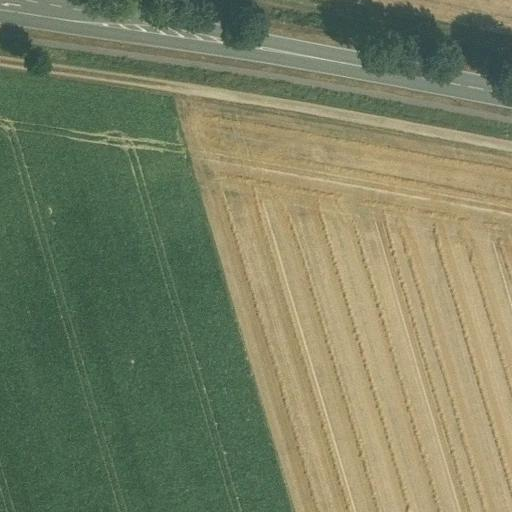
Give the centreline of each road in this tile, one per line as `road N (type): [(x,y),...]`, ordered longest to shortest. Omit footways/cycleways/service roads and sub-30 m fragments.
road 1 (track): [(0,56),(511,149)]
road 2 (secondary): [(0,16),(263,47)]
road 3 (secondary): [(511,97),(263,47)]
road 4 (secondary): [(263,47),(232,33),(49,0)]
